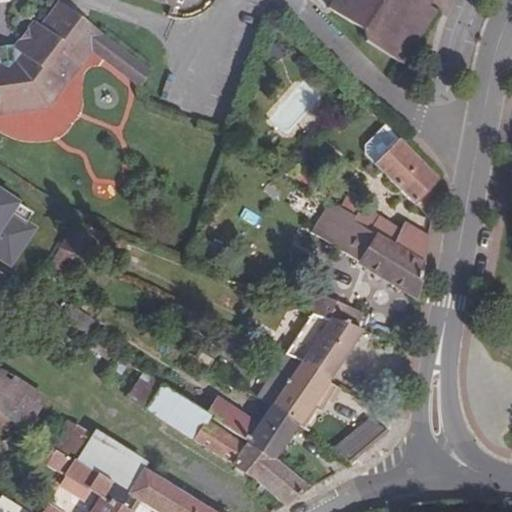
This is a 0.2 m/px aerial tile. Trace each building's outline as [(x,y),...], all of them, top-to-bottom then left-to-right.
[(333,0),(328,10),(363,33),(366,43),(403,66),(436,14),(428,7),(432,0),(333,0)] [(0,52),(0,115),(50,109),(91,54),(139,87),(152,71),(56,1),(12,61),(0,52)] [(376,165),(400,141),(386,126),(366,146),(366,156),(376,165)] [(400,141),(376,165),(431,223),(439,180),(400,141)] [(316,185),(284,163),(279,171),(311,193),(316,185)] [(331,195),(320,188),(315,195),(326,203),(331,195)] [(22,203),(0,189),(0,261),(12,270),(39,230),(15,215),(22,203)] [(338,210),(423,267),(428,238),(405,224),(401,231),(359,206),(364,196),(357,192),(354,197),(349,194),(338,210)] [(423,267),(338,210),(333,208),(315,237),(416,301),(423,267)] [(104,234),(74,222),(63,252),(75,258),(91,266),(104,234)] [(192,244),(184,266),(197,270),(204,249),(192,244)] [(63,280),(75,258),(63,252),(59,250),(48,271),(63,280)] [(311,315),(356,332),(364,315),(313,294),(302,311),(311,315)] [(301,366),(328,384),(361,335),(356,332),(311,315),(283,357),(301,366)] [(301,366),(283,357),(256,398),(270,407),(298,426),(299,426),(303,430),(317,410),(312,407),(319,397),(327,403),(332,386),(328,384),(301,366)] [(210,419),(205,415),(150,378),(134,404),(194,443),(195,441),(210,419)] [(46,409),(0,379),(0,417),(29,436),(46,409)] [(327,403),(319,397),(312,407),(321,412),(327,403)] [(273,462),(298,426),(270,407),(258,425),(218,398),(205,415),(210,419),(273,462)] [(210,419),(195,441),(230,464),(230,466),(263,489),(285,507),(310,489),(273,462),(210,419)] [(349,463),(389,431),(369,421),(332,449),(349,463)] [(125,496),(141,470),(144,465),(94,433),(91,436),(75,427),(58,454),(72,462),(125,496)] [(128,511),(135,502),(125,496),(72,462),(63,477),(99,499),(90,511),(128,511)] [(209,511),(141,470),(125,496),(135,502),(151,511),(209,511)]
